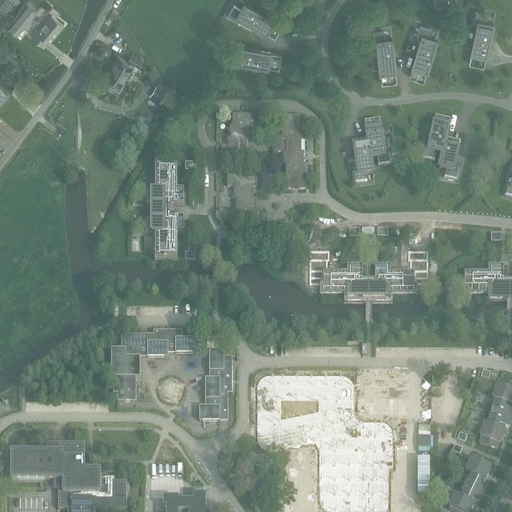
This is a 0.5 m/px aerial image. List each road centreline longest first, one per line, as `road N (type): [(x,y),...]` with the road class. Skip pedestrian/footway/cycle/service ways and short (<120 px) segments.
road 1 (residential): [(319,197),(317,120),(288,101),(217,106),(201,126),(214,226),(250,238),(277,217)]
road 2 (residential): [(511,107),(459,95),(370,102),(342,89),(326,62),(323,33),(341,0)]
road 3 (residential): [(199,454),(186,437),(148,419),(13,419),(0,432)]
road 4 (residential): [(0,172),(64,92),(115,0)]
road 5 (residential): [(319,197),(357,217),(511,225)]
road 6 (residential): [(243,362),(415,363)]
road 7 (residential): [(243,362),(225,322),(116,322)]
road 8 (residential): [(413,511),(415,363)]
